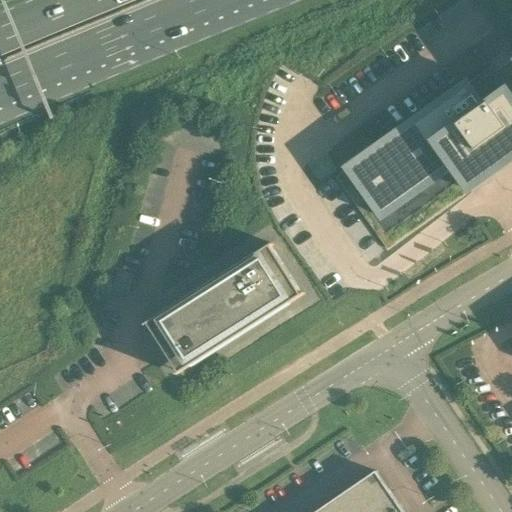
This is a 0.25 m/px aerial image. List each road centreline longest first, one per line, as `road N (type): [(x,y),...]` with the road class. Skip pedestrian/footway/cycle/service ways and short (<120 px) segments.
road 1 (unclassified): [(132,511),(390,348)]
road 2 (trunk): [(0,87),(212,0)]
road 3 (unclassified): [(502,511),(390,348)]
road 4 (unclassified): [(390,348),(511,275)]
